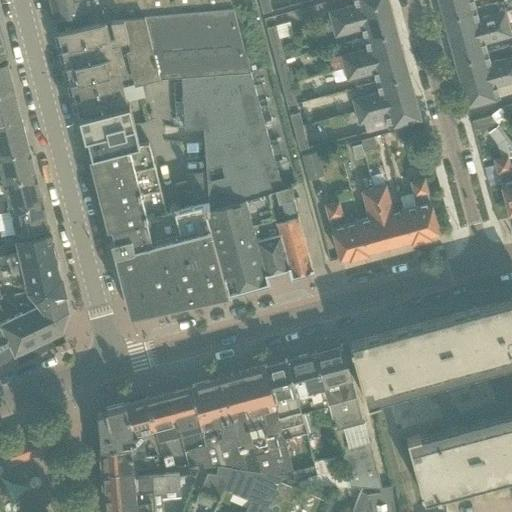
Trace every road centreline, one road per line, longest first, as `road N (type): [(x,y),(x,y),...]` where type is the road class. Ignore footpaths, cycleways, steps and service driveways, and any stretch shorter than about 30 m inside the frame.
road 1 (tertiary): [(112,364),(483,266)]
road 2 (tertiary): [(112,364),(21,0)]
road 3 (residential): [(483,266),(412,0)]
